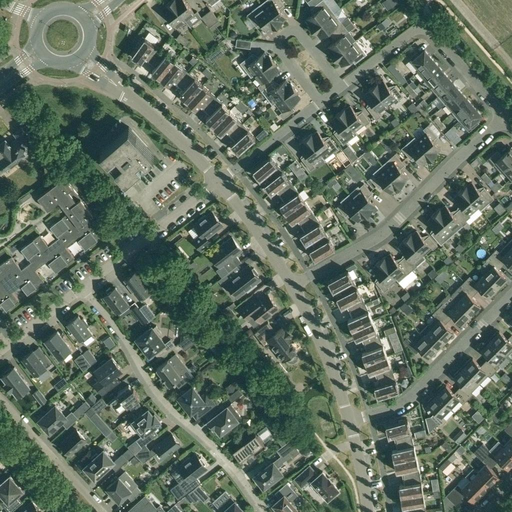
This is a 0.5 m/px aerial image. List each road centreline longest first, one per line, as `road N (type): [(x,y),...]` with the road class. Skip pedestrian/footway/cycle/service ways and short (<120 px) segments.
road 1 (residential): [(81,289),(128,344),(150,389),(224,458),(259,511)]
road 2 (residential): [(505,117),(383,234),(290,286)]
road 3 (residential): [(340,89),(421,27),(505,117)]
road 4 (residential): [(511,294),(407,400),(348,420)]
road 5 (unclassified): [(218,183),(82,57)]
road 6 (residential): [(81,289),(218,183)]
road 7 (residential): [(320,103),(279,39),(298,35),(340,89)]
road 8 (residential): [(105,511),(0,388)]
road 9 (unclassified): [(348,420),(290,286)]
road 10 (residential): [(218,183),(320,103)]
road 11 (unclassified): [(290,286),(218,183)]
